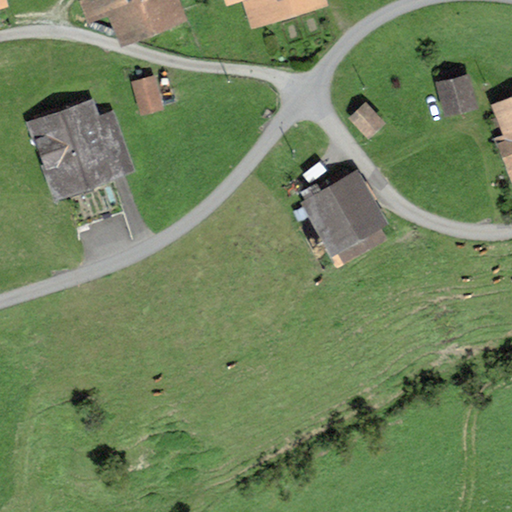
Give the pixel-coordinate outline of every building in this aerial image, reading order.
[(121,45),(187,18),(179,0),(80,0),(92,27),(110,20),(121,45)] [(255,38),(331,12),(326,0),(224,0),(228,11),(244,5),(255,38)] [(143,123),(166,116),(155,78),(132,85),(143,123)] [(482,115),(470,78),(436,89),(448,126),(482,115)] [(511,99),(492,108),(504,137),(494,141),(511,184),(511,99)] [(59,210),(139,180),(114,114),(101,118),(95,102),(28,127),(59,210)] [(371,144),(388,128),(367,105),(349,122),(371,144)] [(334,264),(391,231),(358,176),(302,209),(334,264)]
